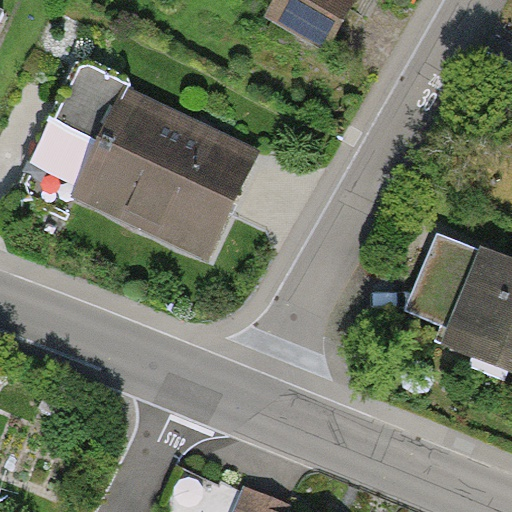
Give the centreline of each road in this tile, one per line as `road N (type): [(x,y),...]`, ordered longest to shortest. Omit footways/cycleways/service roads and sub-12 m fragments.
road 1 (residential): [(473,0),(243,404)]
road 2 (residential): [(243,404),(508,511)]
road 3 (residential): [(0,305),(179,380)]
road 4 (residential): [(179,380),(118,511)]
